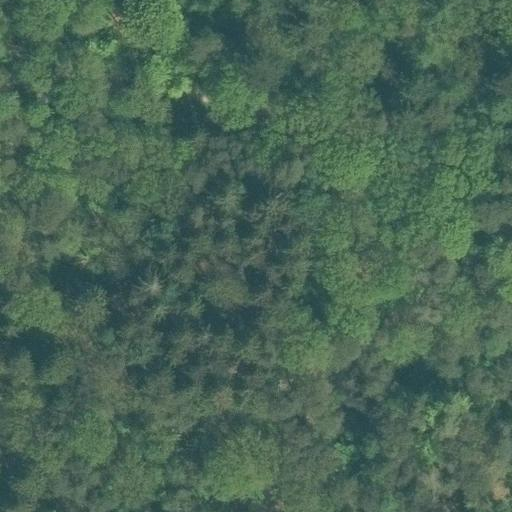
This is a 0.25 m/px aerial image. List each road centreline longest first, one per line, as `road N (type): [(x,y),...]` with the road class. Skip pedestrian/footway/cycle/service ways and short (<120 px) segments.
road 1 (track): [(511,184),(290,133),(185,120)]
road 2 (track): [(185,120),(69,110),(0,85)]
